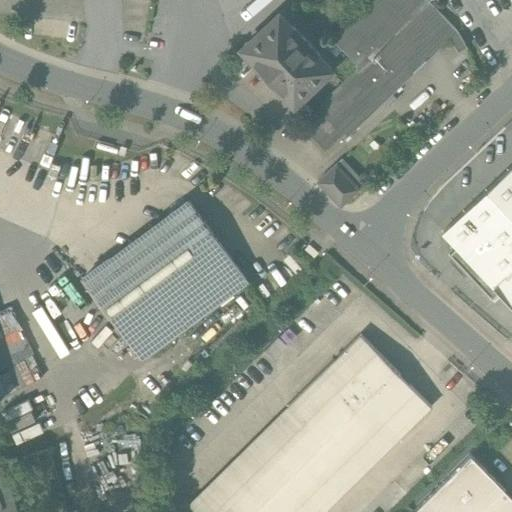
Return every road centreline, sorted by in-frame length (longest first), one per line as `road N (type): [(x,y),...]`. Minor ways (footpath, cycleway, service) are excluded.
road 1 (unclassified): [(0,56),(62,86),(194,123),(352,257)]
road 2 (residential): [(511,102),(352,257)]
road 3 (unclassified): [(352,257),(511,393)]
